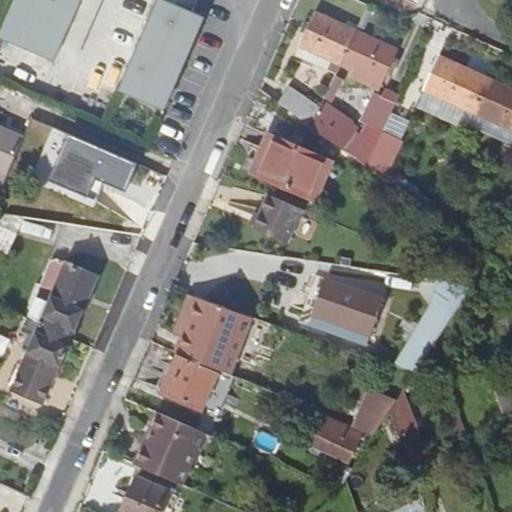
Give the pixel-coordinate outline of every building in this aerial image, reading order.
[(0,40),(52,63),(72,17),(32,0),(15,0),(0,35),(0,40)] [(32,0),(72,17),(79,0),(32,0)] [(199,17),(160,0),(156,0),(116,93),(162,113),(198,31),(193,28),(199,17)] [(340,65),(355,32),(314,14),(306,31),(305,32),(294,56),(330,74),(335,63),(340,65)] [(355,32),(340,65),(380,85),(396,52),(355,32)] [(424,90),(473,112),(488,79),(440,57),(424,90)] [(511,90),(488,79),(473,112),(511,130),(511,90)] [(290,88),(277,106),(306,127),(311,121),(318,107),(290,88)] [(369,125),(381,134),(382,132),(396,101),(383,95),(369,125)] [(0,186),(20,140),(0,130),(0,186)] [(382,132),(381,134),(398,146),(401,140),(382,132)] [(398,149),(380,137),(364,168),(382,180),(398,149)] [(313,207),(319,189),(304,184),(312,161),(264,141),(247,181),(313,207)] [(70,194),(107,210),(123,172),(86,156),(70,194)] [(327,167),(312,161),(304,184),(319,189),(327,167)] [(286,243),(300,209),(265,194),(251,228),(286,243)] [(0,255),(5,259),(24,218),(5,215),(0,222),(0,255)] [(67,261),(40,326),(71,339),(97,276),(67,261)] [(437,276),(402,364),(425,373),(460,285),(437,276)] [(312,318),(369,340),(382,302),(324,281),(321,290),(312,318)] [(172,334),(180,337),(195,298),(186,295),(172,334)] [(195,298),(180,337),(174,354),(227,376),(248,317),(195,298)] [(44,403),(71,339),(40,326),(12,390),(44,403)] [(215,376),(176,360),(161,395),(200,413),(215,376)] [(371,396),(354,432),(375,441),(391,415),(396,408),(371,396)] [(157,413),(134,466),(179,485),(202,433),(157,413)] [(347,463),(357,443),(318,425),(308,445),(347,463)] [(415,472),(430,466),(420,438),(404,443),(415,472)] [(161,511),(168,496),(136,482),(123,511),(161,511)]
